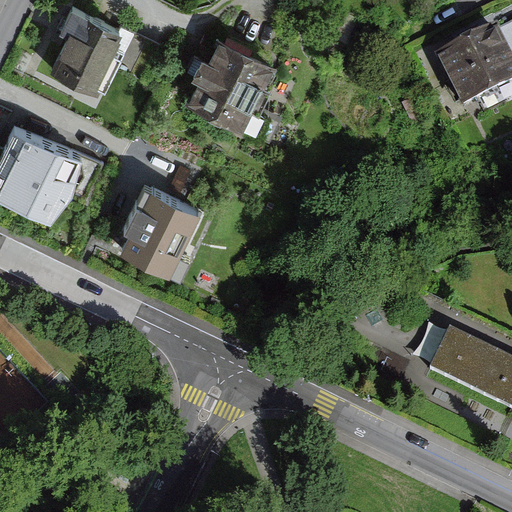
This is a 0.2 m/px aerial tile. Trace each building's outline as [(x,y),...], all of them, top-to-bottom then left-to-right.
[(91,92),(120,26),(62,1),(33,66),(91,92)] [(511,16),(436,52),(461,105),(511,80),(511,16)] [(186,97),(252,131),(262,111),(254,106),(267,80),(262,78),(272,60),(218,32),(206,55),(198,51),(186,73),(195,78),(186,97)] [(0,132),(0,200),(29,213),(59,149),(4,124),(0,132)] [(146,181),(116,247),(169,271),(200,206),(146,181)] [(427,367),(511,408),(511,359),(446,328),(427,367)]
